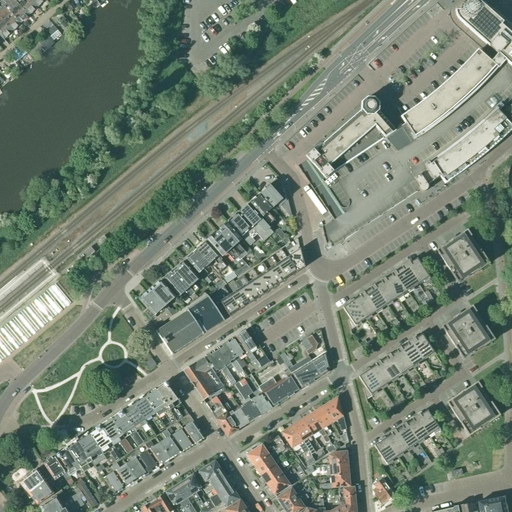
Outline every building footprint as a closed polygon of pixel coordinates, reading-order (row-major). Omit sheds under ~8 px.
[(0,3),(10,14),(19,6),(13,0),(3,0),(0,3)] [(29,16),(37,8),(29,0),(24,0),(19,6),(29,16)] [(501,141),(511,130),(511,125),(499,112),(503,109),(505,107),(511,98),(511,26),(493,10),(492,12),(482,4),(483,3),(481,2),(480,3),(477,1),(475,0),(467,0),(468,2),(467,2),(466,3),(464,3),(463,4),(462,5),(461,6),(460,7),(460,8),(460,9),(460,10),(460,11),(459,11),(456,12),(456,13),(456,15),(457,17),(457,18),(458,20),(459,20),(459,21),(461,22),(461,23),(462,24),(498,55),(491,63),(478,51),(470,59),(467,63),(463,67),(455,75),(447,83),(438,90),(429,98),(420,105),(411,112),(401,118),(405,125),(395,132),(378,113),(379,112),(379,105),(374,99),(367,99),(361,104),(361,111),(361,112),(315,153),(313,151),(306,157),(308,160),(303,163),(297,167),(333,220),(322,228),(321,228),(326,246),(326,245),(329,244),(332,248),(331,248),(332,249),(419,191),(420,191),(421,192),(422,193),(423,193),(424,193),(425,192),(426,192),(427,191),(427,190),(428,189),(428,188),(427,187),(427,186),(440,177),(445,184),(460,174),(474,164),(474,163),(488,152),(501,141)] [(71,2),(66,6),(70,12),(75,8),(71,2)] [(0,19),(2,22),(10,14),(0,3),(0,19)] [(20,24),(29,16),(19,6),(10,14),(20,24)] [(12,32),(20,24),(10,14),(2,22),(12,32)] [(0,36),(4,40),(12,32),(2,22),(0,23),(0,36)] [(51,36),(57,31),(53,26),(47,31),(51,36)] [(44,47),(50,42),(47,38),(41,44),(44,47)] [(27,63),(32,59),(38,53),(43,48),(38,43),(31,50),(27,53),(29,56),(24,60),(27,63)] [(7,80),(19,69),(15,65),(10,70),(9,69),(2,74),(7,80)] [(260,194),(272,208),(277,204),(279,207),(280,206),(291,218),(292,217),(288,201),(286,201),(282,187),(276,180),(260,194)] [(267,213),(272,208),(260,194),(250,203),(269,224),(273,220),(267,213)] [(274,232),(270,228),(269,229),(248,205),(238,213),(257,235),(263,242),(274,232)] [(252,239),(257,235),(238,213),(228,222),(250,247),(255,242),(252,239)] [(218,233),(241,260),(246,255),(237,244),(241,240),(227,223),(220,229),(221,230),(218,233)] [(270,228),(274,232),(279,228),(275,223),(270,228)] [(275,232),(282,241),(286,237),(279,229),(275,232)] [(458,285),(489,265),(467,232),(436,252),(458,285)] [(236,264),(241,260),(218,233),(215,236),(214,235),(207,241),(222,257),(226,253),(236,264)] [(107,240),(104,236),(98,241),(101,245),(107,240)] [(196,251),(209,265),(214,260),(217,263),(213,267),(219,274),(227,267),(221,261),(222,260),(206,242),(196,251)] [(93,251),(90,248),(78,258),(81,261),(83,263),(95,253),(93,251)] [(300,250),(287,258),(297,273),(305,268),(300,250)] [(204,270),(209,265),(196,251),(186,259),(202,278),(207,274),(204,270)] [(260,253),(256,257),(260,261),(266,257),(261,252),(260,252),(260,253)] [(287,258),(277,265),(287,280),(297,273),(287,258)] [(405,265),(418,285),(423,281),(424,283),(430,279),(417,259),(408,265),(407,264),(405,265)] [(173,271),(197,297),(201,294),(193,285),(199,280),(183,262),(173,271)] [(277,265),(268,271),(278,286),(287,280),(277,265)] [(413,288),(418,285),(405,265),(403,267),(404,268),(396,273),(396,274),(408,292),(407,292),(408,294),(414,290),(413,288)] [(198,298),(197,297),(173,271),(164,279),(179,297),(185,292),(194,301),(198,298)] [(223,281),(228,277),(223,271),(218,275),(223,281)] [(268,271),(258,277),(268,292),(278,286),(268,271)] [(396,274),(396,273),(395,272),(392,274),(393,275),(385,280),(385,281),(397,299),(398,300),(403,297),(402,295),(407,292),(408,292),(396,274)] [(208,285),(213,280),(209,276),(204,280),(208,285)] [(258,277),(249,283),(259,298),(268,292),(258,277)] [(385,281),(385,280),(384,279),(382,281),(383,282),(375,287),(375,288),(387,306),(386,306),(387,307),(393,304),(392,302),(397,299),(385,281)] [(150,291),(164,307),(175,298),(161,282),(150,291)] [(249,283),(239,290),(249,305),(259,298),(249,283)] [(375,288),(375,287),(374,286),(371,288),(372,289),(364,294),(376,313),(377,314),(382,311),(381,309),(386,306),(387,306),(375,288)] [(239,290),(230,296),(239,311),(249,305),(239,290)] [(154,316),(164,307),(150,291),(142,299),(141,302),(148,310),(145,313),(150,319),(154,316)] [(364,294),(363,293),(361,295),(362,296),(354,301),(366,320),(365,320),(366,321),(372,318),(371,316),(376,313),(364,294)] [(224,321),(207,295),(186,309),(187,312),(186,312),(186,313),(181,316),(180,316),(180,317),(175,320),(174,320),(174,321),(169,324),(168,325),(163,328),(162,328),(161,329),(162,329),(157,332),(155,333),(156,334),(157,333),(171,354),(172,356),(173,355),(173,354),(177,351),(177,352),(178,351),(184,347),(184,348),(185,347),(190,343),(191,343),(191,342),(196,339),(197,339),(197,338),(202,335),(204,335),(203,334),(205,333),(206,333),(206,332),(211,329),(212,329),(212,328),(217,325),(217,326),(218,325),(218,324),(223,321),(223,322),(224,321)] [(230,296),(220,302),(230,317),(239,311),(230,296)] [(354,301),(353,300),(350,302),(351,303),(343,309),(350,319),(348,321),(351,335),(352,335),(351,332),(361,325),(360,323),(365,320),(366,320),(354,301)] [(463,361),(494,341),(472,308),(441,328),(463,361)] [(156,327),(171,316),(168,312),(167,311),(152,321),(156,327)] [(246,355),(256,371),(261,368),(250,352),(257,347),(246,331),(235,338),(246,355)] [(305,352),(308,356),(315,351),(317,345),(311,336),(306,339),(312,348),(305,352)] [(410,341),(423,361),(429,357),(430,359),(435,355),(422,336),(414,341),(413,340),(410,341)] [(239,359),(246,355),(235,338),(225,345),(241,370),(247,366),(243,360),(241,362),(239,359)] [(305,352),(312,348),(306,339),(300,343),(305,352)] [(363,350),(368,347),(364,341),(359,345),(363,350)] [(418,364),(423,361),(410,341),(408,343),(409,344),(401,349),(401,350),(413,368),(412,368),(413,370),(419,366),(418,364)] [(243,372),(241,370),(225,345),(214,351),(225,368),(226,368),(231,364),(238,375),(243,372)] [(401,350),(401,349),(400,348),(397,350),(398,351),(391,356),(390,357),(402,375),(403,377),(409,373),(408,371),(412,368),(413,368),(401,350)] [(232,385),(235,383),(226,368),(225,368),(214,351),(204,358),(215,375),(216,375),(221,371),(223,374),(224,373),(231,383),(232,385)] [(312,362),(322,378),(329,373),(328,370),(330,369),(326,353),(312,362)] [(288,370),(301,391),(311,384),(298,363),(292,367),(284,354),(280,356),(288,369),(288,370)] [(390,357),(391,356),(390,355),(387,357),(388,358),(380,363),(380,364),(392,382),(391,382),(392,383),(398,380),(397,378),(402,375),(390,357)] [(291,397),(301,391),(288,370),(280,357),(276,361),(282,372),(283,372),(287,378),(282,381),(291,397)] [(322,378),(312,362),(308,357),(298,363),(311,384),(322,378)] [(223,386),(216,375),(215,375),(204,358),(193,365),(183,372),(203,401),(213,394),(218,390),(223,386)] [(150,370),(156,366),(152,359),(145,364),(150,370)] [(380,364),(380,363),(379,362),(376,364),(377,365),(370,370),(369,371),(381,389),(382,390),(388,387),(387,385),(391,382),(392,382),(380,364)] [(369,371),(370,370),(369,369),(366,371),(367,372),(358,378),(365,388),(363,390),(367,404),(366,401),(377,394),(376,392),(381,389),(369,371)] [(291,397),(282,381),(276,385),(273,379),(269,381),(283,402),(291,397)] [(239,383),(249,398),(253,396),(252,394),(253,393),(244,380),(239,383)] [(272,409),(283,402),(269,381),(259,388),(262,394),(272,409)] [(249,398),(239,383),(234,386),(246,404),(240,408),(250,423),(261,416),(251,401),(249,398)] [(155,390),(176,422),(181,418),(177,411),(175,412),(173,409),(181,404),(168,385),(164,384),(155,390)] [(469,437),(499,417),(477,384),(447,404),(469,437)] [(176,422),(155,390),(150,393),(151,393),(144,397),(158,417),(162,414),(163,414),(164,415),(171,425),(176,422)] [(261,416),(272,409),(262,394),(251,401),(261,416)] [(250,423),(240,408),(233,412),(227,404),(226,405),(220,396),(217,398),(238,431),(250,423)] [(165,429),(158,417),(144,397),(144,398),(144,397),(139,400),(139,401),(133,405),(146,424),(151,421),(152,421),(153,422),(160,433),(165,429)] [(238,431),(217,398),(216,398),(206,405),(209,409),(215,404),(218,409),(212,413),(228,437),(238,431)] [(322,408),(332,424),(337,420),(341,432),(345,430),(337,399),(329,404),(328,403),(323,406),(324,407),(322,408)] [(154,436),(146,424),(133,405),(128,408),(122,412),(135,432),(140,428),(141,429),(142,430),(148,440),(154,436)] [(326,427),(332,424),(322,408),(312,415),(327,438),(327,437),(332,435),(329,430),(328,431),(326,427)] [(415,417),(428,437),(434,433),(435,435),(440,431),(427,411),(419,417),(418,416),(415,417)] [(143,444),(135,432),(122,412),(117,415),(111,419),(124,439),(129,436),(131,437),(137,447),(143,444)] [(330,442),(327,437),(327,438),(312,415),(302,421),(311,436),(319,432),(327,444),(330,442)] [(181,428),(192,421),(189,416),(178,424),(181,428)] [(423,440),(428,437),(415,417),(413,419),(414,420),(406,425),(406,426),(418,444),(419,445),(424,442),(423,440)] [(132,451),(124,439),(111,419),(106,422),(106,423),(100,427),(113,446),(118,443),(118,444),(120,444),(126,455),(132,451)] [(311,436),(302,421),(301,421),(300,420),(295,424),(296,425),(292,427),(307,451),(308,451),(310,455),(313,453),(310,449),(311,448),(306,440),(311,436)] [(183,429),(194,446),(205,439),(194,423),(183,429)] [(406,426),(406,425),(405,424),(403,426),(403,427),(396,432),(395,433),(407,451),(408,452),(414,449),(413,447),(418,444),(406,426)] [(113,446),(100,427),(99,427),(95,430),(88,434),(105,459),(102,454),(107,451),(109,452),(112,457),(107,460),(110,466),(121,458),(113,446)] [(304,453),(307,451),(292,427),(288,430),(287,429),(282,432),(283,433),(282,434),(291,449),(299,445),(300,447),(304,453)] [(182,453),(194,446),(183,429),(172,436),(182,453)] [(169,435),(170,434),(168,430),(167,431),(162,434),(166,440),(161,443),(171,460),(182,453),(172,436),(171,437),(169,435)] [(395,433),(396,432),(395,431),(392,433),(393,434),(385,439),(385,440),(397,458),(398,459),(403,456),(402,454),(407,451),(395,433)] [(105,459),(88,434),(84,437),(78,441),(85,453),(95,466),(105,459)] [(385,440),(385,439),(384,438),(382,440),(382,441),(374,447),(381,457),(379,459),(382,473),(383,473),(382,470),(393,463),(392,461),(397,458),(385,440)] [(85,453),(78,441),(77,441),(73,444),(67,448),(81,469),(91,462),(94,467),(95,466),(85,453)] [(171,460),(161,443),(154,447),(151,441),(145,445),(149,450),(160,467),(171,460)] [(330,465),(347,464),(346,459),(347,458),(347,456),(346,456),(345,445),(340,449),(340,448),(337,450),(337,453),(332,454),(329,456),(330,465)] [(260,476),(275,466),(270,459),(272,458),(273,458),(278,455),(277,454),(284,450),(283,447),(284,446),(278,449),(278,450),(275,452),(254,466),(256,469),(256,470),(260,476)] [(334,450),(335,449),(333,446),(326,450),(329,454),(334,450)] [(254,466),(275,452),(272,447),(265,452),(262,447),(247,456),(251,463),(252,463),(254,466)] [(81,469),(67,448),(67,449),(66,448),(62,451),(56,456),(70,477),(71,479),(72,479),(70,476),(81,469)] [(437,450),(442,457),(445,455),(445,454),(441,449),(438,451),(437,450)] [(149,450),(142,455),(138,450),(135,452),(149,474),(160,467),(149,450)] [(137,481),(149,474),(135,452),(130,455),(133,461),(127,465),(137,481)] [(67,482),(71,479),(70,477),(56,456),(44,465),(52,477),(55,481),(62,476),(67,482)] [(204,483),(221,472),(215,463),(199,473),(203,478),(198,481),(200,485),(204,483)] [(52,477),(44,465),(43,465),(42,464),(37,468),(43,475),(41,476),(37,470),(19,483),(28,495),(52,477)] [(137,481),(127,465),(120,469),(116,464),(111,468),(114,472),(115,472),(126,489),(137,481)] [(331,477),(348,476),(348,474),(349,473),(348,468),(347,468),(347,464),(330,465),(320,466),(321,471),(331,470),(331,477)] [(98,474),(104,470),(101,465),(96,469),(96,472),(98,474)] [(268,486),(289,471),(287,468),(282,472),(280,474),(275,466),(260,476),(265,483),(265,482),(268,486)] [(308,476),(314,473),(310,468),(305,471),(308,476)] [(289,471),(268,486),(270,489),(269,489),(274,496),(275,495),(289,486),(284,479),(286,478),(291,475),(289,471)] [(115,496),(126,489),(115,472),(114,472),(104,479),(115,496)] [(213,490),(227,482),(224,477),(224,476),(223,474),(222,473),(221,472),(204,483),(205,484),(208,482),(211,486),(203,491),(206,495),(213,490)] [(348,476),(331,477),(332,484),(322,485),(323,490),(349,487),(349,483),(350,483),(349,478),(348,477),(348,476)] [(48,487),(55,481),(52,477),(28,495),(38,506),(54,494),(48,487)] [(208,506),(206,502),(206,503),(203,505),(200,499),(196,494),(201,490),(193,477),(192,477),(190,477),(188,478),(188,480),(184,482),(192,496),(201,511),(208,506)] [(386,502),(394,495),(382,480),(374,486),(376,489),(373,491),(375,495),(374,495),(381,504),(385,501),(386,502)] [(187,499),(192,496),(184,482),(183,483),(181,483),(179,484),(179,485),(175,488),(190,511),(195,511),(191,505),(187,499)] [(208,506),(233,491),(230,487),(230,485),(229,483),(227,483),(227,482),(213,490),(217,495),(211,498),(212,499),(206,502),(208,506)] [(190,511),(175,488),(171,490),(170,490),(167,491),(167,493),(166,493),(175,507),(180,504),(183,509),(184,511),(190,511)] [(284,509),(306,495),(303,490),(298,494),(295,495),(291,489),(277,499),(278,501),(278,502),(281,506),(282,506),(284,509)] [(355,511),(353,489),(339,490),(339,496),(341,499),(338,500),(342,507),(332,511),(324,511),(324,510),(323,500),(319,500),(317,510),(316,510),(315,511),(355,511)] [(233,491),(208,506),(201,511),(202,511),(207,511),(222,503),(225,508),(238,500),(238,499),(238,497),(237,495),(235,495),(233,491)] [(42,511),(61,511),(80,500),(84,498),(80,493),(61,505),(56,498),(40,508),(42,511)] [(153,502),(158,511),(172,511),(173,511),(163,495),(162,496),(161,494),(155,498),(156,499),(153,502)] [(91,495),(90,496),(85,499),(92,509),(98,505),(91,495)] [(306,495),(284,509),(285,511),(300,511),(305,509),(301,503),(303,502),(308,498),(306,495)] [(505,511),(503,498),(478,503),(479,511),(472,511),(471,504),(458,507),(459,511),(505,511)] [(80,500),(61,511),(72,511),(83,506),(80,500)] [(158,511),(153,502),(148,505),(146,503),(140,508),(142,511),(141,511),(158,511)] [(246,511),(244,509),(244,508),(245,508),(245,507),(245,506),(243,503),(242,503),(242,502),(241,502),(241,503),(240,503),(240,502),(225,511),(246,511)]
